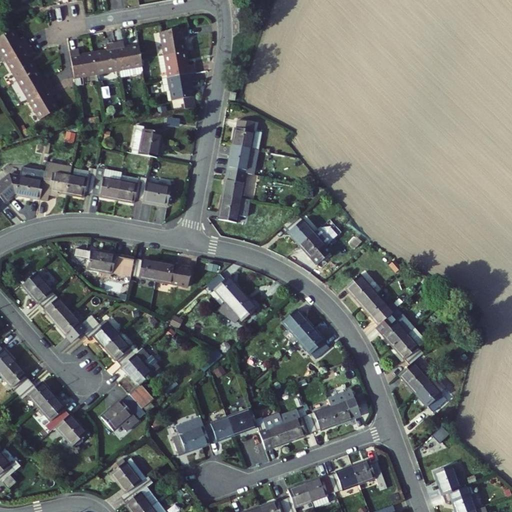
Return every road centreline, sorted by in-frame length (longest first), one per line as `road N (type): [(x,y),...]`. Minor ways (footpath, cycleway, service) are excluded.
road 1 (residential): [(189,242),(268,262),(319,296),(362,349),(392,428)]
road 2 (residential): [(221,0),(223,50),(189,242)]
road 3 (residential): [(0,245),(77,224),(189,242)]
road 4 (residential): [(219,489),(392,428)]
road 5 (residential): [(218,0),(69,25)]
